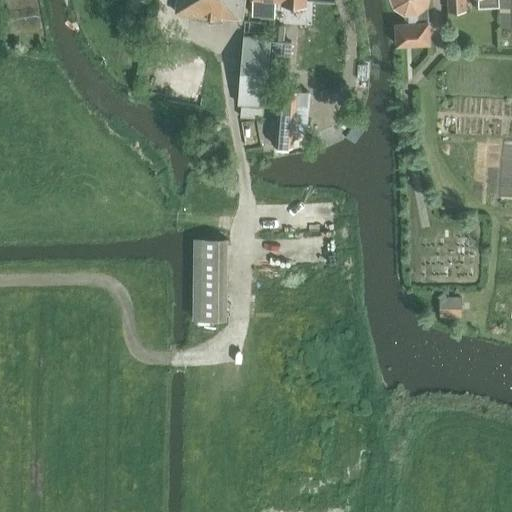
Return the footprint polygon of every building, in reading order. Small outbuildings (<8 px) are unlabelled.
[(177,0),(176,13),(222,20),(223,17),(242,19),(244,0),(177,0)] [(283,4),(307,5),(306,0),(252,0),(252,15),(261,15),(261,17),(275,18),(275,0),(279,0),(283,0),(283,4)] [(428,1),(428,0),(392,0),(394,3),(406,10),(406,23),(396,24),(397,46),(399,46),(399,47),(429,45),(429,44),(430,44),(429,22),(428,1)] [(449,0),(450,12),(466,11),(465,0),(478,0),(479,5),(499,4),(498,0),(449,0)] [(511,0),(500,0),(501,14),(511,13),(511,0)] [(244,32),(264,34),(265,23),(245,21),(244,32)] [(273,40),(283,41),(284,26),(274,26),(273,40)] [(241,117),(258,118),(258,106),(266,107),(271,36),(244,34),(237,105),(242,105),(241,117)] [(272,67),(284,69),(286,46),(274,45),(272,67)] [(511,129),(488,130),(489,183),(511,182),(511,129)] [(194,319),(227,320),(228,239),(195,239),(194,319)] [(461,298),(439,298),(439,317),(462,316),(461,298)]
